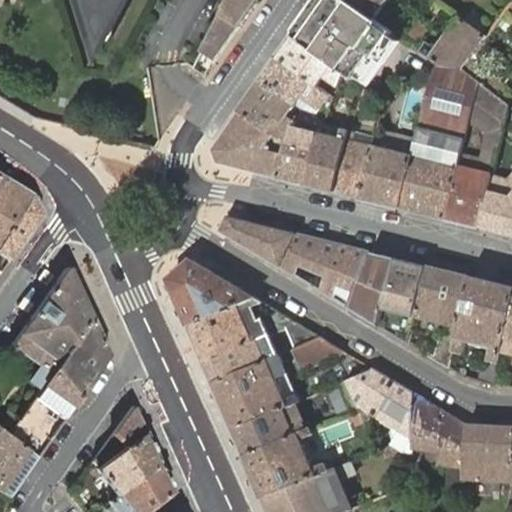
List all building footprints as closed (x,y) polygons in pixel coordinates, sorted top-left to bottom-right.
[(87,0),(93,19),(118,21),(129,0),(87,0)] [(258,0),(230,0),(223,14),(241,26),(258,0)] [(346,71),(357,79),(359,76),(374,56),(377,58),(395,32),(377,20),(348,0),(319,0),(295,35),(346,71)] [(348,0),(377,20),(382,13),(391,0),(348,0)] [(444,5),(438,0),(432,9),(439,13),(444,5)] [(241,26),(223,14),(195,68),(206,75),(241,26)] [(464,69),(464,68),(486,41),(485,40),(488,36),(461,17),(438,48),(429,42),(422,51),(442,65),(464,69)] [(420,22),(412,34),(420,40),(429,28),(420,22)] [(374,56),(359,76),(366,81),(380,61),(386,64),(404,38),(395,32),(377,58),(374,56)] [(325,76),(339,86),(346,71),(295,35),(279,58),(319,86),(325,76)] [(464,68),(481,82),(497,95),(505,84),(479,63),(492,46),(486,41),(464,68)] [(326,104),(331,107),(335,97),(332,95),(319,86),(279,58),(263,80),(298,104),(304,96),(322,109),(326,104)] [(461,138),(467,140),(481,82),(464,68),(464,69),(442,65),(436,70),(417,143),(415,155),(454,165),(461,138)] [(301,114),(304,108),(298,104),(263,80),(241,110),(274,133),(289,143),(297,125),(298,122),(290,116),(295,109),(301,114)] [(460,166),(446,219),(481,227),(493,175),(494,175),(499,152),(497,95),(481,82),(472,122),(487,134),(481,156),(464,152),(460,166)] [(365,89),(358,109),(369,112),(376,92),(365,89)] [(290,116),(298,122),(298,121),(301,114),(295,109),(290,116)] [(218,162),(279,177),(286,155),(266,151),(266,145),(274,133),(241,110),(214,150),(218,162)] [(317,131),(318,125),(298,121),(298,122),(297,125),(317,131)] [(323,126),(322,132),(341,137),(343,130),(344,128),(324,123),(323,125),(323,126)] [(279,177),(308,185),(322,132),(323,126),(318,125),(317,131),(297,125),(289,143),(286,155),(279,177)] [(308,185),(335,191),(351,130),(344,128),(343,130),(341,137),(322,132),(308,185)] [(335,191),(362,198),(376,145),(356,140),(358,131),(351,130),(335,191)] [(356,140),(376,145),(378,137),(358,131),(356,140)] [(266,151),(286,155),(289,143),(274,133),(266,145),(266,151)] [(408,153),(410,141),(395,138),(392,150),(408,153)] [(402,208),(446,219),(460,166),(464,152),(467,140),(461,138),(454,165),(415,155),(402,208)] [(362,198),(402,208),(415,155),(417,143),(410,141),(408,153),(392,150),(376,145),(362,198)] [(493,175),(481,227),(511,234),(511,186),(511,187),(509,193),(502,191),(506,178),(493,175)] [(32,194),(4,177),(0,183),(0,243),(0,244),(10,228),(32,194)] [(35,196),(32,194),(10,228),(0,244),(0,253),(10,261),(44,213),(35,196)] [(223,230),(282,266),(298,233),(229,217),(223,230)] [(336,299),(350,307),(360,280),(371,251),(355,247),(298,233),(282,266),(336,299)] [(360,280),(350,307),(383,327),(393,288),(400,258),(371,251),(360,280)] [(417,313),(429,266),(400,258),(393,288),(383,327),(391,331),(396,308),(403,310),(397,335),(410,343),(417,314),(417,313)] [(191,325),(257,298),(194,259),(170,279),(191,325)] [(435,358),(450,367),(454,351),(458,338),(461,325),(474,276),(429,266),(417,313),(417,314),(453,323),(451,334),(446,333),(445,333),(444,333),(443,333),(442,334),(441,335),(440,336),(435,358)] [(66,267),(11,345),(39,364),(29,380),(40,388),(51,373),(91,315),(69,267),(66,267)] [(486,359),(480,381),(495,386),(498,373),(500,364),(504,349),(507,337),(511,317),(511,285),(474,276),(461,325),(458,338),(454,351),(466,355),(468,343),(469,341),(471,332),(495,338),(492,347),(492,349),(490,360),(486,359)] [(264,302),(257,298),(191,325),(206,361),(272,333),(264,316),(261,318),(255,305),(264,302)] [(279,310),(264,316),(272,333),(286,327),(298,321),(279,310)] [(109,353),(91,315),(51,373),(40,388),(33,397),(18,419),(8,433),(37,455),(63,418),(109,353)] [(323,337),(298,321),(286,327),(296,348),(323,337)] [(469,341),(468,343),(492,349),(492,347),(495,338),(471,332),(469,341)] [(272,333),(206,361),(215,382),(281,355),(285,353),(282,345),(278,347),(272,333)] [(346,351),(323,337),(296,348),(305,368),(346,351)] [(281,355),(215,382),(236,429),(298,402),(301,401),(298,394),(288,399),(274,365),(284,361),(281,355)] [(298,394),(284,361),(274,365),(288,399),(298,394)] [(396,380),(376,368),(347,381),(359,411),(374,416),(396,380)] [(511,376),(498,373),(495,386),(508,387),(511,376)] [(414,391),(396,380),(374,416),(393,427),(390,432),(394,440),(392,444),(400,450),(403,453),(412,453),(412,449),(412,438),(414,391)] [(442,408),(414,391),(412,438),(412,449),(439,451),(442,408)] [(298,402),(236,429),(247,455),(312,428),(321,424),(318,417),(306,423),(298,402)] [(0,406),(0,428),(8,433),(18,419),(0,406)] [(145,431),(133,406),(115,430),(113,433),(93,460),(98,467),(97,468),(117,494),(159,463),(145,431)] [(437,464),(437,474),(442,475),(443,466),(448,466),(447,487),(464,489),(465,475),(468,424),(442,408),(439,451),(437,464)] [(511,426),(468,424),(465,475),(474,476),(474,463),(492,464),(491,477),(511,478),(511,426)] [(0,490),(8,496),(22,475),(37,455),(8,433),(0,428),(0,490)] [(312,428),(247,455),(265,497),(330,470),(327,463),(315,467),(303,440),(315,435),(312,428)] [(315,467),(327,463),(315,435),(303,440),(315,467)] [(388,455),(400,450),(392,444),(384,447),(388,455)] [(355,473),(351,461),(330,470),(265,497),(271,511),(345,511),(348,511),(343,499),(346,493),(342,483),(343,478),(355,473)] [(117,494),(108,501),(116,511),(143,511),(172,490),(159,463),(117,494)] [(474,463),(474,476),(491,477),(492,464),(474,463)] [(411,485),(397,491),(404,509),(410,508),(411,485)]
